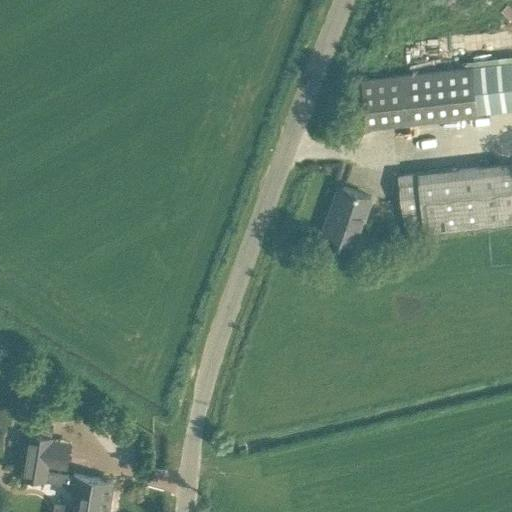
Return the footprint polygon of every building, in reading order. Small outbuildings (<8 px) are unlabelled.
[(511,60),(362,77),(367,124),(511,108),(511,60)] [(425,232),(511,222),(511,161),(398,174),(403,214),(422,212),(425,232)] [(371,195),(362,192),(343,186),(334,214),(330,212),(324,230),(356,241),(371,195)] [(30,433),(23,476),(46,479),(48,469),(48,465),(53,436),(48,436),(45,435),(38,434),(36,434),(30,433)] [(107,511),(113,480),(48,469),(46,479),(72,483),(72,488),(80,489),(77,505),(73,504),(71,511),(107,511)]
